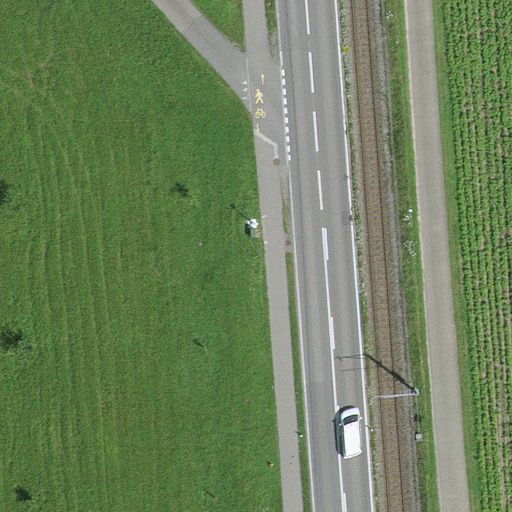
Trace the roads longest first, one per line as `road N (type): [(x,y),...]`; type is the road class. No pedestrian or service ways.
road 1 (track): [(460,511),(423,0)]
road 2 (primary): [(340,511),(306,0)]
road 3 (track): [(169,0),(237,75),(286,97),(314,98)]
